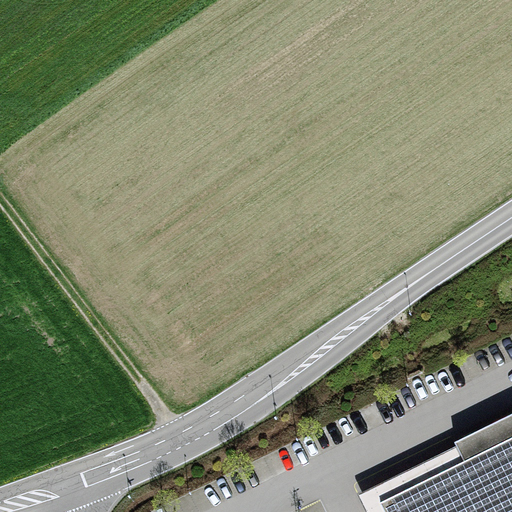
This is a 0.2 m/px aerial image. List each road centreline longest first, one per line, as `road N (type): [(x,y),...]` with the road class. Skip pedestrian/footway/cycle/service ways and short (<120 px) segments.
road 1 (tertiary): [(60,486),(184,438),(252,401),(511,218)]
road 2 (track): [(0,190),(184,438)]
